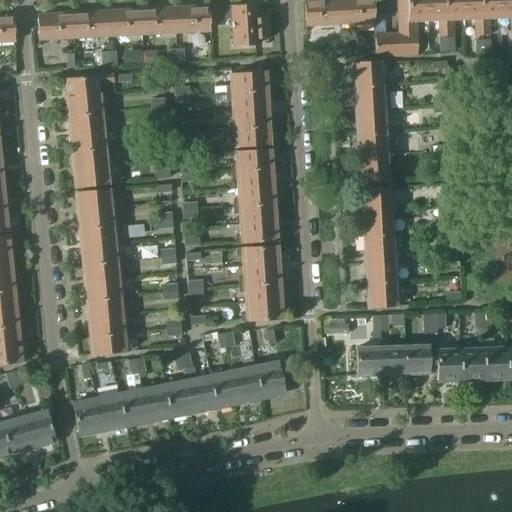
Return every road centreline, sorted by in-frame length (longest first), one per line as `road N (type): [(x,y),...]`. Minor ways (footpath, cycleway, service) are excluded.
road 1 (residential): [(70,487),(22,0)]
road 2 (residential): [(289,0),(317,434)]
road 3 (residential): [(70,487),(317,434)]
road 4 (residential): [(317,434),(511,426)]
